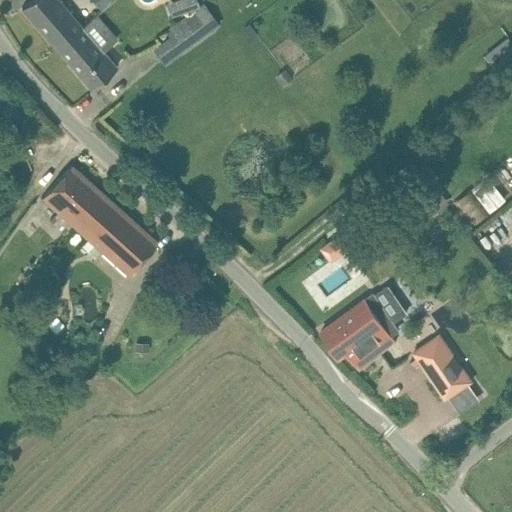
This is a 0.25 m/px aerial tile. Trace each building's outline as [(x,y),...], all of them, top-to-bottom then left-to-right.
[(29,0),(21,7),(56,48),(81,26),(58,0),(29,0)] [(94,0),(102,9),(112,0),(94,0)] [(198,7),(166,31),(169,36),(182,52),(213,29),(220,24),(204,3),(198,7)] [(116,67),(103,51),(117,38),(96,13),(81,26),(56,48),(91,88),(116,67)] [(286,67),(276,75),(284,85),(294,77),(286,67)] [(85,200),(96,187),(71,164),(42,197),(58,211),(50,221),(63,233),(71,223),(89,203),(85,200)] [(489,175),(473,187),(492,211),(508,199),(489,175)] [(89,203),(71,223),(128,274),(157,241),(96,187),(85,200),(89,203)] [(473,187),(455,201),(474,225),(492,211),(473,187)] [(337,234),(328,241),(335,249),(344,242),(337,234)] [(400,329),(375,293),(321,331),(338,354),(345,349),(360,368),(395,342),(391,336),(400,329)] [(32,298),(19,298),(19,323),(32,323),(32,298)] [(180,306),(172,310),(177,317),(184,313),(180,306)] [(149,342),(136,341),(135,350),(148,351),(149,342)] [(471,380),(447,344),(420,362),(445,398),(471,380)]
